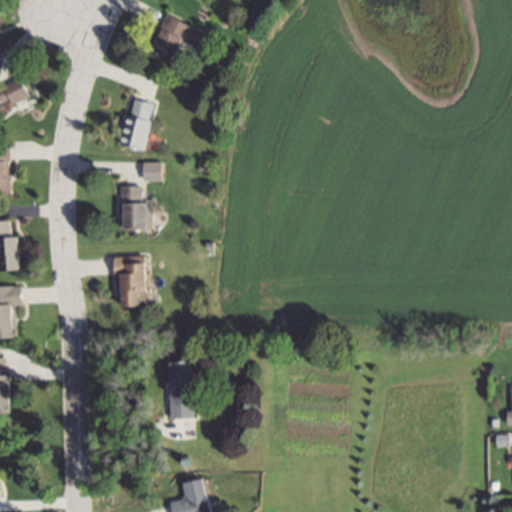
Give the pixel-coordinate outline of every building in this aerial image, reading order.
[(200,47),(207,30),(168,12),(152,46),(177,57),(185,40),(200,47)] [(0,108),(33,94),(25,76),(4,85),(0,76),(0,108)] [(146,149),(156,102),(133,96),(123,144),(146,149)] [(0,140),(0,193),(14,193),(14,141),(0,140)] [(155,229),(155,200),(144,200),(144,184),(123,184),(123,229),(155,229)] [(0,219),(0,269),(24,268),(23,235),(11,236),(10,219),(0,219)] [(153,305),(152,254),(115,255),(116,276),(125,275),(125,306),(153,305)] [(0,284),(0,337),(20,336),(19,304),(25,304),(24,284),(0,284)] [(0,412),(15,413),(15,356),(0,356),(0,412)] [(196,361),(172,361),(173,416),(197,416),(196,361)] [(213,511),(208,477),(186,481),(189,497),(174,500),(175,511),(213,511)]
